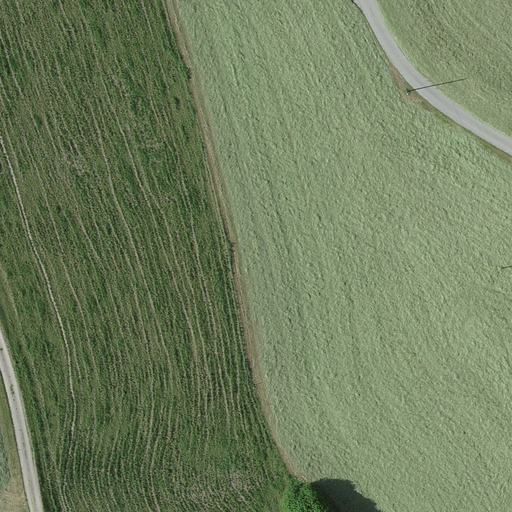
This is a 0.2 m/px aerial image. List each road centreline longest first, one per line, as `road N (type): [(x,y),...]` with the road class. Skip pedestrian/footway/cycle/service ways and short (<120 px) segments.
road 1 (unclassified): [(367,0),(426,92),(511,146)]
road 2 (track): [(36,511),(0,349)]
